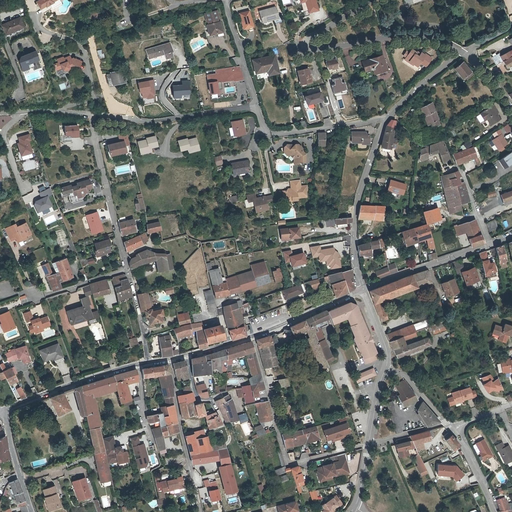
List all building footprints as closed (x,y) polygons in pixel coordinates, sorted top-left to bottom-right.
[(39,0),(35,2),(39,9),(42,15),(61,4),(58,0),(39,0)] [(311,10),(308,0),(298,0),(299,2),(304,0),(307,12),(311,10)] [(203,24),(205,33),(216,30),(216,32),(222,30),(218,17),(217,18),(216,15),(217,15),(215,7),(203,10),(205,18),(206,18),(207,23),(203,24)] [(277,17),(274,7),(258,11),(260,22),(277,17)] [(88,20),(101,17),(99,9),(86,12),(88,20)] [(253,26),(249,11),(238,14),(243,29),(253,26)] [(23,28),(19,19),(0,27),(4,36),(23,28)] [(170,51),(172,50),(169,42),(146,50),(148,58),(164,53),(165,58),(172,55),(170,51)] [(411,49),(411,50),(409,53),(406,57),(409,60),(409,61),(417,66),(420,62),(425,67),(431,59),(431,58),(422,52),(420,54),(418,56),(415,54),(417,53),(411,49)] [(511,49),(500,55),(499,53),(497,54),(497,53),(492,56),(496,64),(503,61),(511,55),(511,49)] [(34,52),(19,57),(17,63),(20,72),(28,69),(26,66),(38,61),(34,52)] [(361,61),(364,71),(372,68),(374,73),(386,68),(382,54),(361,61)] [(254,60),(256,73),(267,70),(268,74),(278,72),(274,56),(254,60)] [(79,61),(72,58),(69,59),(67,60),(66,57),(62,58),(62,57),(56,60),(57,63),(54,65),(56,71),(61,69),(62,70),(65,69),(66,71),(69,70),(68,68),(70,67),(73,69),(76,70),(79,61)] [(409,60),(406,57),(404,59),(416,67),(417,66),(409,61),(409,60)] [(325,60),(327,69),(332,68),(332,69),(338,68),(336,58),(325,60)] [(470,71),(462,62),(454,68),(462,78),(464,76),(466,79),(472,74),(470,71)] [(311,82),(308,69),(297,71),(301,85),(311,82)] [(108,85),(125,81),(122,70),(105,74),(108,85)] [(240,71),(216,75),(216,73),(207,74),(210,93),(217,91),(216,82),(233,79),(233,80),(242,79),(240,71)] [(152,80),(136,83),(138,94),(140,94),(142,99),(153,97),(153,95),(155,93),(152,80)] [(188,85),(171,86),(172,99),(180,98),(180,95),(189,94),(188,85)] [(321,92),(304,95),(306,105),(323,102),(321,92)] [(420,108),(423,117),(427,115),(430,123),(432,128),(439,125),(437,120),(438,120),(431,102),(420,108)] [(482,111),(483,111),(487,118),(490,124),(500,119),(497,113),(495,110),(496,109),(494,104),(482,111)] [(245,133),(243,120),(231,121),(234,135),(245,133)] [(74,134),(80,134),(80,123),(66,123),(67,133),(73,132),(74,134)] [(394,127),(387,125),(383,141),(382,147),(390,148),(391,147),(392,138),(394,127)] [(129,144),(126,132),(118,134),(120,142),(107,144),(109,155),(122,152),(121,146),(129,144)] [(317,145),(324,146),(326,132),(318,133),(317,145)] [(352,133),(352,142),(361,142),(361,144),(369,144),(369,134),(364,135),(364,132),(352,133)] [(19,142),(17,142),(20,156),(33,152),(28,133),(17,136),(19,142)] [(499,135),(490,141),(496,150),(505,144),(499,135)] [(148,147),(151,146),(158,145),(156,136),(147,137),(147,139),(138,141),(140,150),(149,148),(148,147)] [(190,148),(199,146),(197,137),(188,139),(187,138),(179,140),(181,150),(188,148),(190,147),(190,148)] [(443,141),(435,144),(430,145),(429,154),(439,152),(442,161),(450,159),(443,141)] [(304,161),(304,156),(304,153),(301,150),(301,147),(298,144),(295,144),(294,145),(292,146),(290,146),(289,144),(286,144),(284,146),(286,149),(286,154),(290,154),(292,156),(293,157),(293,162),(296,162),(299,161),(304,161)] [(456,164),(474,157),(477,156),(473,146),(452,154),(456,164)] [(506,166),(511,162),(511,151),(499,160),(501,163),(503,162),(506,166)] [(222,163),(220,155),(214,157),(216,165),(222,163)] [(249,170),(247,159),(230,161),(232,173),(249,170)] [(453,185),(460,182),(459,177),(461,176),(458,170),(457,170),(454,171),(455,177),(451,178),(453,185)] [(449,179),(448,174),(441,176),(447,201),(451,200),(453,206),(465,202),(462,191),(467,190),(464,181),(460,182),(453,185),(451,178),(449,179)] [(64,197),(73,193),(74,195),(76,194),(77,197),(83,195),(86,190),(86,189),(92,187),(90,179),(77,183),(78,185),(71,187),(71,185),(61,187),(64,197)] [(291,180),(291,188),(291,189),(289,191),(288,190),(282,190),(283,198),(287,200),(288,199),(291,199),(297,199),(297,197),(306,196),(306,191),(307,189),(307,185),(300,186),(300,179),(291,180)] [(386,192),(394,194),(395,191),(402,193),(405,183),(390,179),(386,192)] [(50,187),(39,192),(41,198),(33,201),(37,212),(52,205),(48,196),(52,194),(50,187)] [(511,198),(511,189),(501,194),(504,202),(511,198)] [(267,208),(265,201),(264,196),(255,198),(254,193),(246,196),(247,199),(244,200),(245,207),(254,205),(255,211),(267,208)] [(361,205),(359,214),(372,215),(372,217),(384,217),(385,206),(361,205)] [(427,224),(438,220),(441,219),(438,208),(425,211),(423,212),(427,224)] [(92,233),(102,230),(97,212),(87,215),(92,233)] [(323,219),(324,227),(336,225),(335,218),(326,219),(323,219)] [(129,227),(135,225),(133,219),(118,222),(118,223),(121,235),(130,232),(129,227)] [(457,226),(456,224),(455,225),(458,236),(467,232),(471,246),(483,242),(484,241),(475,219),(468,222),(468,221),(457,226)] [(498,229),(495,220),(486,223),(489,232),(498,229)] [(10,225),(13,233),(15,238),(16,240),(22,237),(22,239),(26,237),(25,235),(27,234),(30,232),(26,222),(16,226),(15,223),(10,225)] [(148,231),(160,230),(158,222),(147,225),(148,231)] [(414,228),(416,236),(424,233),(426,239),(428,250),(435,247),(432,237),(431,237),(430,234),(427,224),(414,228)] [(13,233),(10,225),(5,227),(11,240),(15,238),(13,233)] [(280,229),(281,238),(290,237),(290,238),(299,237),(298,228),(280,229)] [(416,236),(414,228),(401,232),(405,246),(417,242),(416,236)] [(66,241),(68,247),(73,245),(72,241),(68,230),(64,231),(68,240),(66,241)] [(147,240),(143,233),(123,242),(125,251),(147,240)] [(416,236),(417,242),(426,239),(424,233),(416,236)] [(109,239),(95,244),(97,250),(95,250),(97,256),(103,255),(102,253),(110,251),(108,245),(111,244),(109,239)] [(369,242),(369,241),(357,245),(359,254),(365,253),(366,254),(371,254),(370,249),(379,248),(378,240),(369,242)] [(502,244),(495,247),(497,255),(498,261),(506,260),(502,244)] [(321,249),(320,245),(309,246),(312,257),(319,255),(320,262),(325,261),(326,265),(329,265),(330,269),(341,267),(340,259),(341,259),(340,255),(339,255),(339,253),(334,250),(334,247),(321,249)] [(155,259),(166,259),(165,255),(165,254),(156,254),(146,249),(135,255),(136,255),(131,259),(129,263),(130,268),(142,262),(153,259),(155,259)] [(290,261),(291,266),(307,263),(304,251),(292,254),(291,249),(282,251),(285,263),(290,261)] [(486,251),(479,253),(481,260),(488,258),(486,251)] [(59,271),(63,280),(72,276),(65,257),(55,260),(58,268),(59,271)] [(167,268),(166,259),(155,259),(158,271),(167,268)] [(462,272),(464,271),(460,259),(451,262),(456,274),(462,272)] [(488,259),(481,260),(484,274),(496,271),(494,261),(489,262),(488,259)] [(507,267),(506,260),(498,261),(499,269),(507,267)] [(225,279),(229,293),(269,280),(263,261),(249,266),(251,271),(225,279)] [(41,265),(46,276),(52,274),(47,263),(41,265)] [(394,263),(387,265),(390,274),(397,272),(394,263)] [(387,267),(374,271),(377,279),(390,274),(387,267)] [(464,271),(462,272),(466,284),(467,283),(470,290),(481,286),(475,267),(464,271)] [(229,294),(229,293),(225,279),(222,280),(218,268),(208,271),(213,290),(215,297),(229,294)] [(274,282),(283,279),(280,269),(271,271),(274,282)] [(351,269),(340,272),(340,271),(327,275),(335,297),(354,288),(353,281),(352,274),(351,269)] [(368,290),(373,304),(381,301),(380,297),(415,283),(418,287),(424,284),(426,287),(433,284),(427,269),(412,274),(368,290)] [(59,271),(55,272),(52,274),(46,276),(52,290),(62,288),(59,281),(63,280),(59,271)] [(123,274),(112,277),(114,286),(115,286),(120,285),(119,280),(127,278),(126,275),(123,274)] [(458,291),(453,278),(441,283),(446,295),(458,291)] [(106,279),(90,284),(90,286),(93,294),(94,297),(110,292),(106,279)] [(317,279),(309,281),(313,293),(321,290),(317,279)] [(117,296),(131,292),(128,282),(120,285),(115,286),(117,296)] [(380,297),(381,301),(418,287),(415,283),(380,297)] [(282,290),(284,299),(303,291),(300,284),(298,284),(292,286),(286,289),(282,290)] [(90,286),(85,288),(87,296),(93,294),(90,286)] [(166,295),(173,293),(172,286),(164,288),(166,295)] [(206,300),(213,298),(211,289),(204,290),(206,300)] [(142,292),(137,294),(140,311),(144,310),(145,316),(148,315),(149,323),(161,321),(160,316),(163,315),(161,309),(151,311),(147,295),(147,293),(146,291),(142,292)] [(88,296),(81,299),(83,306),(67,311),(71,323),(76,321),(76,320),(82,319),(81,317),(86,316),(87,319),(92,317),(91,316),(90,312),(88,304),(90,304),(88,296)] [(213,298),(206,300),(209,310),(216,308),(215,306),(213,298)] [(236,302),(222,306),(223,312),(233,309),(239,307),(243,306),(242,304),(241,300),(236,302)] [(326,311),(330,317),(331,321),(339,318),(340,320),(344,318),(343,316),(347,314),(351,324),(351,325),(357,340),(356,340),(358,347),(360,346),(364,357),(363,357),(366,363),(378,358),(375,352),(376,352),(372,341),(370,342),(369,339),(371,338),(370,334),(369,335),(358,309),(357,310),(355,305),(356,304),(349,301),(326,311)] [(381,301),(373,304),(381,322),(388,319),(381,301)] [(224,319),(232,316),(235,315),(233,309),(223,312),(224,319)] [(320,328),(328,324),(326,319),(330,317),(326,311),(325,309),(311,316),(318,331),(314,333),(323,357),(327,364),(333,360),(331,356),(332,356),(320,328)] [(2,324),(5,331),(14,327),(8,312),(0,314),(0,321),(1,324),(2,324)] [(35,331),(43,328),(50,326),(47,317),(39,319),(38,318),(33,320),(30,312),(24,314),(27,322),(31,321),(32,325),(29,327),(31,333),(35,331)] [(176,315),(177,318),(187,315),(188,322),(190,321),(187,312),(176,315)] [(194,323),(201,322),(199,312),(192,315),(194,323)] [(236,327),(227,329),(230,340),(245,336),(244,331),(245,331),(247,330),(246,326),(246,325),(244,325),(241,314),(235,315),(232,316),(236,327)] [(187,315),(177,318),(178,324),(188,322),(187,315)] [(224,319),(227,329),(236,327),(232,316),(224,319)] [(318,331),(311,316),(288,326),(288,327),(284,329),(287,337),(307,328),(310,334),(311,338),(308,339),(322,368),(328,367),(327,364),(323,357),(314,333),(318,331)] [(447,329),(444,321),(431,326),(434,334),(447,329)] [(201,322),(190,323),(192,332),(202,328),(201,322)] [(172,329),(177,341),(192,337),(191,331),(189,323),(182,325),(172,329)] [(201,329),(206,343),(224,339),(220,323),(201,329)] [(495,324),(493,331),(496,332),(495,334),(499,335),(498,339),(505,341),(507,335),(506,335),(507,333),(510,334),(511,328),(511,325),(505,323),(503,327),(495,324)] [(388,341),(415,332),(413,324),(386,334),(388,341)] [(206,343),(201,329),(195,331),(195,340),(198,349),(207,347),(206,343)] [(415,332),(388,341),(391,349),(392,349),(405,344),(404,341),(417,336),(415,332)] [(273,344),(270,335),(254,339),(257,348),(263,346),(273,344)] [(169,336),(159,337),(162,357),(172,355),(169,336)] [(431,344),(429,337),(423,339),(426,347),(430,345),(431,344)] [(138,345),(136,338),(129,340),(131,348),(138,345)] [(426,347),(423,339),(393,350),(395,352),(396,354),(397,357),(426,347)] [(242,343),(245,354),(246,359),(250,374),(254,374),(255,377),(258,376),(260,373),(254,352),(251,340),(242,343)] [(54,358),(55,359),(63,356),(58,343),(40,350),(43,358),(53,355),(54,358)] [(226,365),(231,364),(232,363),(232,358),(245,354),(242,343),(224,349),(226,360),(226,365)] [(12,350),(5,354),(8,361),(14,358),(14,360),(22,357),(23,362),(30,361),(25,345),(11,349),(12,350)] [(263,346),(257,348),(264,369),(277,365),(276,355),(274,347),(264,350),(263,346)] [(209,360),(210,370),(215,369),(221,372),(231,372),(231,364),(226,365),(226,360),(224,349),(203,355),(204,361),(209,360)] [(204,361),(203,355),(189,358),(192,376),(211,374),(210,370),(209,360),(204,361)] [(511,359),(510,359),(510,358),(500,360),(503,372),(510,371),(510,369),(511,368),(511,359)] [(183,379),(189,379),(185,365),(184,360),(171,363),(172,368),(174,373),(181,371),(183,379)] [(8,367),(6,368),(3,362),(0,363),(0,367),(2,372),(0,372),(0,378),(3,377),(7,385),(15,381),(8,367)] [(161,365),(164,374),(170,373),(168,364),(161,365)] [(141,378),(159,375),(164,374),(161,365),(140,368),(141,378)] [(358,383),(377,375),(374,368),(355,376),(358,383)] [(113,375),(115,391),(118,404),(130,400),(126,385),(138,382),(135,369),(113,375)] [(181,371),(174,373),(176,380),(183,379),(181,371)] [(164,374),(159,375),(160,377),(162,398),(163,398),(174,395),(173,387),(170,373),(164,374)] [(251,385),(262,382),(260,373),(258,376),(255,377),(253,377),(249,379),(251,385)] [(503,389),(499,378),(493,380),(491,374),(481,377),(487,394),(503,389)] [(93,393),(94,397),(115,391),(113,375),(106,377),(109,387),(93,393)] [(93,454),(100,428),(102,427),(96,403),(95,403),(94,397),(93,393),(109,387),(106,377),(79,385),(85,415),(93,454)] [(277,379),(279,388),(289,386),(287,378),(277,379)] [(398,396),(401,403),(415,396),(410,388),(404,379),(403,380),(394,384),(399,392),(397,393),(398,395),(398,396)] [(226,380),(221,380),(221,386),(215,386),(216,393),(226,391),(226,380)] [(264,390),(262,382),(251,385),(253,396),(253,397),(258,396),(257,392),(264,390)] [(197,393),(206,391),(204,383),(195,386),(197,393)] [(85,415),(79,385),(71,388),(72,392),(79,416),(85,415)] [(243,396),(244,398),(253,396),(251,385),(241,387),(242,388),(243,396)] [(185,395),(193,393),(190,386),(183,388),(185,395)] [(20,399),(25,397),(19,387),(15,389),(20,399)] [(452,392),(454,401),(463,398),(463,399),(472,396),(469,387),(452,392)] [(62,395),(61,392),(47,398),(55,416),(70,409),(62,395)] [(194,400),(193,393),(185,395),(179,396),(180,403),(194,400)] [(174,404),(174,395),(163,398),(164,406),(174,404)] [(223,398),(230,422),(238,420),(236,416),(235,412),(234,408),(229,395),(223,398)] [(402,404),(403,406),(417,399),(415,396),(401,403),(402,404)] [(230,422),(223,398),(216,402),(221,411),(226,423),(230,422)] [(194,400),(180,403),(180,406),(186,405),(188,412),(187,412),(188,417),(196,415),(196,418),(198,417),(205,415),(202,403),(196,404),(194,400)] [(392,400),(386,402),(396,433),(404,431),(392,400)] [(262,427),(264,426),(263,422),(272,420),(267,401),(255,404),(260,423),(262,427)] [(416,410),(418,413),(427,425),(439,421),(422,402),(419,407),(419,408),(416,410)] [(165,426),(177,423),(174,404),(164,406),(166,415),(162,416),(165,426)] [(205,413),(205,415),(206,420),(213,417),(213,416),(217,415),(216,412),(209,415),(208,411),(205,413)] [(165,426),(162,416),(162,413),(161,413),(145,417),(146,423),(158,421),(159,427),(165,426)] [(427,425),(418,413),(416,415),(424,426),(427,425)] [(213,417),(206,420),(208,429),(222,424),(218,415),(217,415),(213,416),(213,417)] [(151,429),(153,438),(179,432),(177,423),(165,426),(159,427),(151,429)] [(346,423),(323,431),(326,441),(331,439),(333,438),(334,441),(343,438),(342,435),(345,434),(349,432),(346,423)] [(315,426),(303,429),(307,442),(318,438),(315,426)] [(100,428),(93,454),(104,451),(102,439),(100,428)] [(193,433),(194,439),(204,436),(203,429),(192,431),(193,433)] [(251,436),(252,439),(266,434),(264,429),(255,431),(256,434),(251,436)] [(303,429),(295,431),(281,434),(284,446),(285,447),(298,444),(299,444),(305,442),(307,442),(303,429)] [(431,429),(418,433),(421,441),(422,441),(430,439),(429,436),(433,435),(431,429)] [(459,444),(458,443),(452,436),(448,431),(444,436),(446,438),(445,440),(453,449),(459,444)] [(158,451),(165,449),(163,439),(179,434),(179,432),(153,438),(158,451)] [(188,455),(197,453),(194,439),(193,433),(183,436),(188,455)] [(412,440),(415,447),(417,451),(421,450),(420,448),(423,447),(422,441),(421,441),(418,433),(409,435),(410,436),(412,440)] [(0,455),(2,461),(9,459),(6,450),(4,435),(0,437),(0,455)] [(208,435),(204,436),(194,439),(197,453),(211,450),(208,435)] [(211,450),(225,447),(225,441),(208,435),(211,450)] [(127,456),(126,453),(125,451),(121,452),(121,448),(117,446),(115,446),(113,436),(110,437),(102,439),(104,451),(108,464),(116,462),(116,464),(119,464),(119,468),(127,467),(128,465),(127,462),(128,462),(127,456)] [(138,436),(130,438),(134,455),(138,454),(139,458),(135,459),(138,469),(145,467),(148,461),(144,443),(140,444),(138,436)] [(475,443),(479,452),(480,454),(479,454),(482,460),(491,456),(482,439),(475,443)] [(410,447),(408,441),(395,445),(397,451),(397,450),(399,457),(408,455),(407,448),(410,447)] [(499,443),(511,465),(511,464),(511,452),(508,445),(504,448),(501,442),(499,443)] [(511,465),(499,443),(495,446),(498,451),(504,463),(506,462),(508,466),(511,465)] [(197,453),(188,455),(191,465),(218,461),(220,466),(217,467),(224,495),(236,491),(225,447),(211,450),(197,453)] [(104,451),(93,454),(99,483),(111,480),(108,464),(104,451)] [(419,464),(423,462),(419,454),(415,456),(419,464)] [(345,459),(339,461),(332,463),(322,466),(323,469),(317,471),(319,478),(324,476),(325,480),(332,478),(331,476),(331,474),(335,473),(335,475),(348,472),(345,459)] [(423,462),(419,464),(419,465),(417,466),(420,473),(427,470),(423,462)] [(461,477),(461,464),(437,463),(437,476),(461,477)] [(290,470),(289,466),(275,470),(277,474),(290,470)] [(296,488),(299,487),(304,485),(298,467),(290,469),(296,488)] [(282,482),(288,480),(286,474),(280,476),(282,482)] [(162,492),(169,490),(168,489),(178,487),(178,488),(184,487),(181,476),(176,478),(176,479),(174,479),(160,482),(162,492)] [(72,482),(75,491),(77,490),(80,500),(90,497),(84,479),(72,482)] [(23,501),(24,501),(16,480),(7,483),(15,504),(16,504),(23,501)] [(43,490),(47,504),(48,503),(51,511),(57,509),(57,507),(60,506),(58,500),(57,500),(55,495),(56,494),(54,487),(43,490)] [(217,489),(207,491),(210,502),(220,499),(217,489)] [(326,508),(325,509),(322,511),(333,511),(334,511),(333,510),(332,510),(335,508),(337,506),(342,503),(336,495),(325,503),(327,505),(326,508)] [(511,502),(506,504),(504,497),(497,499),(498,503),(499,503),(501,511),(511,508),(511,502)] [(164,498),(157,499),(158,506),(165,505),(164,498)] [(93,500),(97,511),(101,511),(102,511),(98,499),(93,500)] [(298,511),(295,501),(277,505),(278,511),(298,511)]
